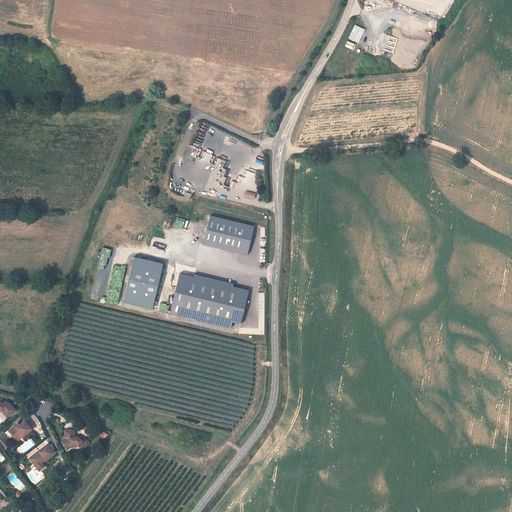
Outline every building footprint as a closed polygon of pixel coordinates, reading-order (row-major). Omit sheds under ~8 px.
[(348,38),(359,43),(365,29),(355,24),(348,38)] [(249,255),(255,226),(211,216),(204,245),(249,255)] [(155,309),(164,263),(133,257),(124,303),(155,309)] [(171,315),(232,327),(233,322),(243,324),(249,290),(234,287),(235,283),(195,275),(194,276),(179,273),(171,315)] [(10,404),(5,401),(4,404),(1,402),(0,401),(0,410),(2,411),(7,417),(16,410),(10,404)] [(15,426),(8,431),(14,439),(21,434),(22,436),(31,430),(25,421),(19,425),(16,428),(15,426)] [(84,421),(80,426),(85,430),(89,425),(84,421)] [(66,438),(61,442),(66,448),(70,445),(75,444),(78,446),(83,450),(89,442),(81,436),(73,437),(73,434),(75,432),(71,429),(65,430),(66,438)] [(35,454),(29,458),(37,468),(42,464),(42,463),(54,453),(47,444),(39,451),(39,452),(36,455),(35,454)]
